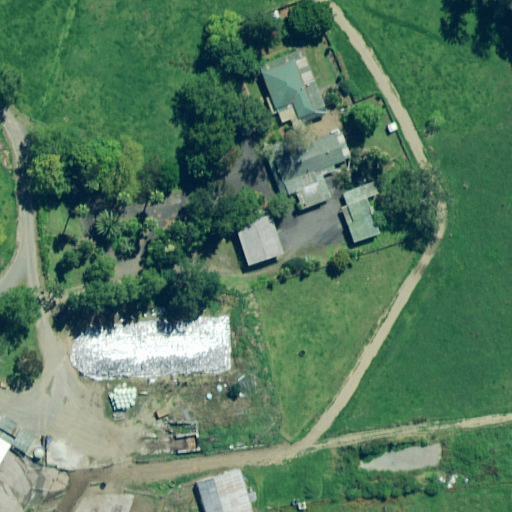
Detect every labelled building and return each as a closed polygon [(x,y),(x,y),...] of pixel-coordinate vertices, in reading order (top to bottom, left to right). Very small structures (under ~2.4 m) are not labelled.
[(298,124),(322,114),(308,78),(311,77),(303,57),(297,59),(293,48),(254,63),(272,110),(290,103),(298,124)] [(327,199),(319,178),(333,172),(330,165),(347,159),(337,134),(267,160),(281,197),(293,192),(299,209),(327,199)] [(377,234),(365,199),(375,195),(371,183),(358,188),(340,194),(344,206),(338,208),(350,243),(377,234)] [(280,254),(267,215),(232,227),(245,266),(280,254)] [(0,459),(7,447),(23,455),(34,435),(0,416),(0,459)] [(249,511),(237,471),(194,484),(202,511),(249,511)]
